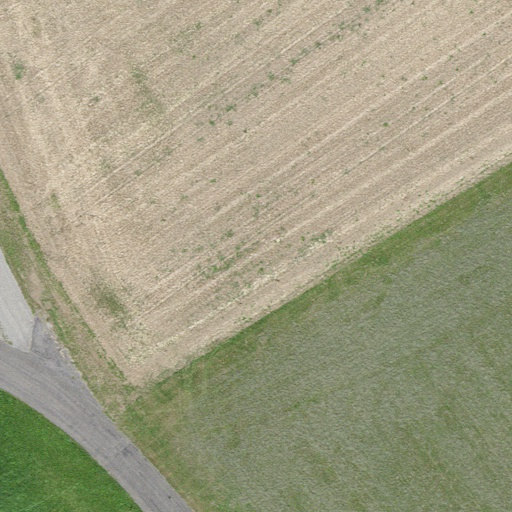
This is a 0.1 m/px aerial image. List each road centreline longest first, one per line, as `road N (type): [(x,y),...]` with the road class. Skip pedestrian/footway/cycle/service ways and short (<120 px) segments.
road 1 (unclassified): [(0,366),(61,389),(159,511)]
road 2 (track): [(61,389),(0,250)]
